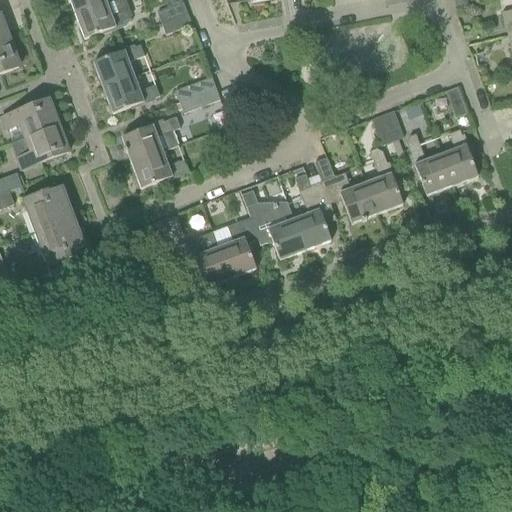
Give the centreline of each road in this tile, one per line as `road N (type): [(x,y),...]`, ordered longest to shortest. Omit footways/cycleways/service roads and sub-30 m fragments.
road 1 (tertiary): [(0,421),(510,285)]
road 2 (residential): [(211,45),(433,2),(457,69)]
road 3 (residential): [(311,123),(298,153),(177,199)]
road 4 (residential): [(457,69),(311,123)]
road 5 (residential): [(311,123),(217,59),(211,45)]
